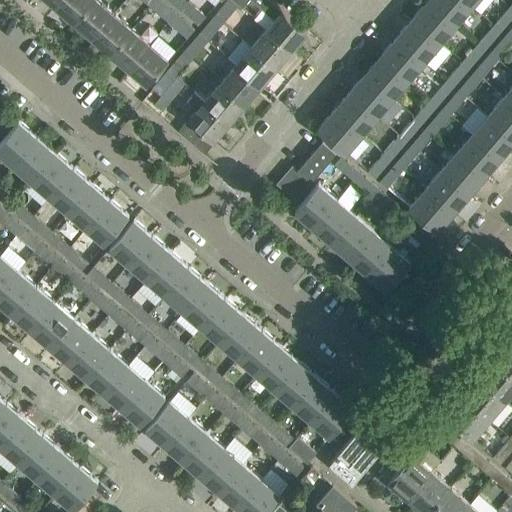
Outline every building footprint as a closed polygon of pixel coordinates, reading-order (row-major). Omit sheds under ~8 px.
[(93,0),(62,0),(57,6),(75,21),(93,0)] [(114,12),(99,0),(93,0),(75,21),(93,37),(114,12)] [(161,0),(155,0),(151,6),(169,22),(176,13),(161,0)] [(170,0),(180,8),(187,0),(170,0)] [(206,15),(187,0),(180,8),(199,24),(206,15)] [(227,0),(215,14),(223,22),(239,4),(234,0),(227,0)] [(267,28),(291,49),(307,30),(271,0),(234,0),(239,4),(242,7),(247,0),(253,0),(275,18),(267,28)] [(456,23),(429,0),(427,0),(412,17),(440,41),(456,23)] [(429,0),(456,23),(472,5),(466,0),(429,0)] [(501,30),(511,17),(511,7),(509,5),(494,23),(501,30)] [(93,37),(111,52),(132,28),(114,12),(93,37)] [(176,13),(169,22),(187,37),(195,29),(176,13)] [(215,14),(199,33),(208,40),(223,22),(215,14)] [(440,41),(412,17),(396,36),(424,60),(440,41)] [(485,48),(501,30),(494,23),(478,42),(485,48)] [(150,43),(132,28),(111,52),(129,67),(150,43)] [(251,46),(275,67),(291,49),(267,28),(251,46)] [(184,51),(192,58),(208,40),(199,33),(184,51)] [(150,43),(129,67),(148,83),(169,59),(177,49),(158,34),(150,43)] [(511,39),(506,34),(490,52),(498,59),(511,41),(511,39)] [(424,60),(396,36),(381,54),(409,78),(424,60)] [(241,37),(226,55),(236,64),(260,85),(275,67),(251,46),(241,37)] [(485,48),(478,42),(462,60),(470,67),(485,48)] [(184,51),(168,69),(177,76),(192,58),(184,51)] [(474,70),(482,77),(498,59),(490,52),(474,70)] [(409,78),(381,54),(365,72),(393,96),(409,78)] [(470,67),(462,60),(446,79),(454,85),(470,67)] [(220,82),(244,103),(260,85),(236,64),(220,82)] [(168,69),(152,87),(161,94),(177,76),(168,69)] [(474,70),(458,89),(466,96),(482,77),(474,70)] [(365,72),(349,91),(377,115),(387,123),(403,105),(393,96),(365,72)] [(454,85),(446,79),(430,97),(438,103),(454,85)] [(205,100),(229,121),(244,103),(220,82),(205,100)] [(511,85),(503,96),(511,102),(511,85)] [(443,107),(450,114),(466,96),(458,89),(443,107)] [(197,108),(179,130),(192,140),(201,129),(213,139),(229,121),(205,100),(194,91),(187,99),(197,108)] [(377,115),(349,91),(334,109),(362,133),(377,115)] [(511,102),(503,96),(488,114),(511,135),(511,102)] [(422,122),(438,103),(430,97),(415,115),(422,122)] [(477,105),(461,123),(472,132),(500,156),(511,142),(511,135),(488,114),(477,105)] [(443,107),(427,126),(435,132),(450,114),(443,107)] [(334,109),(318,128),(326,135),(346,152),(348,149),(356,157),(368,143),(360,135),(362,133),(334,109)] [(4,113),(3,113),(0,116),(0,132),(11,119),(4,113)] [(407,140),(422,122),(415,115),(399,133),(407,140)] [(0,141),(0,151),(14,163),(38,136),(19,119),(0,141)] [(411,144),(419,150),(435,132),(427,126),(411,144)] [(472,132),(456,151),(484,175),(500,156),(472,132)] [(391,158),(407,140),(399,133),(384,152),(391,158)] [(14,163),(32,179),(56,151),(38,136),(14,163)] [(323,140),(298,169),(311,181),(336,151),(323,140)] [(411,144),(396,162),(403,169),(412,158),(419,150),(411,144)] [(32,179),(23,189),(42,205),(50,195),(74,167),(56,151),(32,179)] [(441,169),(469,193),(484,175),(456,151),(441,169)] [(375,177),(391,158),(384,152),(368,170),(375,177)] [(341,155),(334,163),(353,179),(360,171),(341,155)] [(171,158),(171,173),(193,173),(193,158),(171,158)] [(380,181),(387,187),(403,169),(396,162),(380,181)] [(292,164),(284,173),(303,190),(311,181),(298,169),(292,164)] [(50,195),(69,210),(93,183),(74,167),(50,195)] [(441,169),(425,187),(453,211),(469,193),(441,169)] [(353,179),(371,195),(378,187),(360,171),(353,179)] [(296,199),(303,190),(284,173),(276,183),(296,199)] [(319,181),(295,209),(313,225),(337,197),(319,181)] [(69,210),(87,226),(111,198),(93,183),(69,210)] [(0,198),(9,206),(16,198),(0,184),(0,198)] [(378,187),(371,195),(389,210),(396,203),(378,187)] [(453,211),(425,187),(409,206),(437,230),(453,211)] [(337,197),(313,225),(332,241),(356,213),(337,197)] [(9,206),(27,222),(34,214),(16,198),(9,206)] [(87,226),(105,242),(129,214),(111,198),(87,226)] [(389,210),(408,226),(414,218),(396,203),(389,210)] [(0,216),(0,219),(17,234),(23,226),(5,210),(0,216)] [(374,228),(356,213),(332,241),(350,256),(374,228)] [(27,222),(46,237),(52,230),(34,214),(27,222)] [(110,246),(129,262),(153,234),(134,218),(110,246)] [(414,218),(408,226),(426,242),(433,234),(414,218)] [(17,234),(35,249),(42,242),(23,226),(17,234)] [(350,256),(368,272),(392,244),(374,228),(350,256)] [(46,237),(64,253),(70,245),(52,230),(46,237)] [(420,249),(426,242),(414,232),(408,239),(420,249)] [(129,262),(147,278),(171,250),(153,234),(129,262)] [(35,249),(53,265),(60,257),(42,242),(35,249)] [(411,260),(392,244),(368,272),(387,288),(411,260)] [(82,269),(89,261),(70,245),(64,253),(82,269)] [(147,278),(138,288),(156,304),(165,293),(189,265),(171,250),(147,278)] [(0,253),(0,290),(19,269),(0,253)] [(53,265),(72,281),(78,273),(60,257),(53,265)] [(87,273),(106,289),(112,281),(93,265),(87,273)] [(165,293),(183,309),(207,281),(189,265),(165,293)] [(0,290),(0,301),(13,312),(37,284),(19,269),(0,290)] [(72,281),(90,297),(97,289),(78,273),(72,281)] [(106,289),(124,305),(130,297),(112,281),(106,289)] [(183,309),(176,318),(194,334),(202,325),(226,297),(207,281),(183,309)] [(13,312),(31,328),(55,300),(37,284),(13,312)] [(90,297),(109,313),(115,305),(97,289),(90,297)] [(124,305),(142,320),(149,313),(130,297),(124,305)] [(220,340),(244,313),(226,297),(202,325),(220,340)] [(31,328),(50,344),(74,316),(55,300),(31,328)] [(109,313),(127,328),(134,321),(115,305),(109,313)] [(142,320),(160,336),(167,328),(149,313),(142,320)] [(220,340),(239,356),(263,329),(244,313),(220,340)] [(50,344),(68,360),(92,332),(74,316),(50,344)] [(127,328),(145,344),(152,336),(134,321),(127,328)] [(160,336),(178,352),(185,344),(167,328),(160,336)] [(257,372),(281,344),(263,329),(239,356),(257,372)] [(68,360),(87,375),(111,347),(92,332),(68,360)] [(145,344),(163,359),(170,352),(152,336),(145,344)] [(511,338),(510,337),(495,355),(511,369),(511,338)] [(197,367),(204,360),(185,344),(178,352),(197,367)] [(257,372),(275,388),(299,360),(281,344),(257,372)] [(87,375),(105,391),(129,363),(111,347),(87,375)] [(170,352),(163,359),(182,375),(188,368),(170,352)] [(511,369),(495,355),(478,375),(505,399),(511,390),(511,369)] [(197,367),(216,383),(222,376),(204,360),(197,367)] [(294,403),(318,375),(299,360),(275,388),(294,403)] [(105,391),(123,406),(147,379),(129,363),(105,391)] [(193,372),(186,379),(205,395),(212,388),(193,372)] [(294,403),(312,419),(336,391),(318,375),(294,403)] [(478,375),(461,395),(489,418),(505,399),(478,375)] [(234,399),(241,391),(222,376),(216,383),(234,399)] [(147,379),(123,406),(141,422),(165,394),(147,379)] [(212,388),(205,395),(224,411),(230,404),(212,388)] [(170,398),(146,426),(165,442),(189,415),(197,406),(178,389),(170,398)] [(234,399),(252,415),(259,407),(241,391),(234,399)] [(354,407),(336,391),(312,419),(330,435),(354,407)] [(461,395),(445,414),(472,437),(489,418),(461,395)] [(0,444),(1,445),(25,417),(7,401),(0,409),(0,444)] [(230,404),(224,411),(242,427),(248,419),(230,404)] [(270,430),(277,423),(259,407),(252,415),(270,430)] [(165,442),(183,458),(207,430),(189,415),(165,442)] [(19,461),(43,433),(25,417),(1,445),(19,461)] [(330,461),(353,480),(389,437),(367,418),(330,461)] [(248,419),(242,427),(260,442),(266,435),(248,419)] [(434,426),(454,443),(460,436),(441,419),(434,426)] [(270,430),(289,446),(295,438),(277,423),(270,430)] [(183,458),(201,474),(225,446),(207,430),(183,458)] [(37,476),(61,448),(43,433),(19,461),(37,476)] [(225,446),(201,474),(220,489),(244,462),(253,451),(235,435),(225,446)] [(266,435),(260,442),(278,458),(285,450),(266,435)] [(317,450),(298,435),(295,438),(289,446),(307,462),(317,450)] [(454,443),(473,459),(479,452),(460,436),(454,443)] [(501,462),(511,448),(511,437),(510,436),(493,456),(501,462)] [(56,492),(80,464),(61,448),(37,476),(56,492)] [(285,450),(278,458),(297,474),(303,466),(285,450)] [(389,479),(408,496),(432,469),(412,452),(389,479)] [(473,459),(492,476),(499,468),(479,452),(473,459)] [(220,489),(238,505),(262,477),(244,462),(220,489)] [(74,508),(98,480),(80,464),(56,492),(74,508)] [(262,477),(238,505),(245,511),(263,511),(289,482),(271,467),(262,477)] [(511,491),(511,479),(499,468),(492,476),(511,492),(511,491)] [(408,496),(426,511),(427,511),(451,485),(432,469),(408,496)] [(0,490),(14,503),(21,495),(3,480),(0,483),(0,490)] [(317,511),(350,511),(357,505),(332,484),(316,503),(321,508),(317,511)] [(427,511),(461,511),(470,502),(451,485),(427,511)] [(470,502),(461,511),(494,511),(497,509),(478,493),(470,502)] [(24,511),(38,511),(39,511),(21,495),(14,503),(24,511)] [(287,511),(289,511),(279,503),(271,511),(287,511)]
